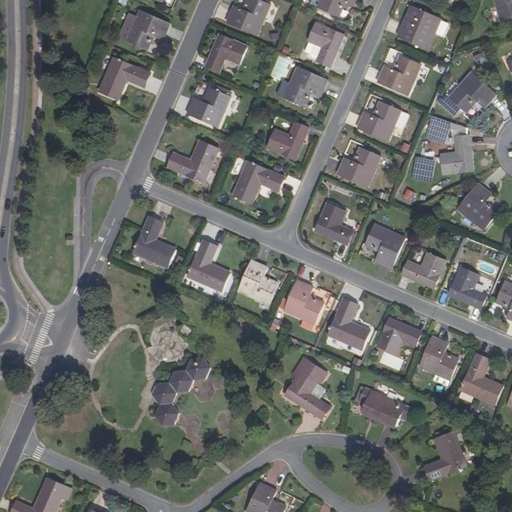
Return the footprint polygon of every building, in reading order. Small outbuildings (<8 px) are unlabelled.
[(243,12),(233,8),(226,24),(257,38),(270,7),(254,0),(251,0),(249,6),(246,4),(243,12)] [(359,0),(323,0),(319,9),(338,17),(341,10),(343,12),(347,4),(356,7),(359,0)] [(511,0),(494,0),(500,21),(511,18),(511,0)] [(170,24),(140,10),(127,41),(145,49),(148,43),(151,44),(154,36),(163,39),(170,24)] [(442,18),(424,10),(421,17),(418,16),(415,24),(406,20),(399,36),(429,49),(442,18)] [(343,35),(318,24),(310,42),(324,49),(318,63),(331,69),(335,61),(333,60),(343,35)] [(226,58),(214,53),(222,36),(219,34),(209,60),(223,66),(226,58)] [(343,35),(333,60),(335,61),(346,36),(343,35)] [(247,47),(222,36),(214,53),(226,58),(240,65),(247,47)] [(475,55),(477,63),(485,62),(483,53),(475,55)] [(422,65),(404,57),(401,63),(398,62),(394,70),(386,66),(378,82),(408,96),(422,65)] [(145,88),(151,74),(115,58),(100,91),(119,100),(128,80),(145,88)] [(220,73),(223,66),(209,60),(206,67),(220,73)] [(328,81),(297,68),(284,99),(302,107),(306,100),(308,101),(312,93),(321,97),(328,81)] [(497,97),(472,76),(450,101),(465,114),(470,109),(472,111),(478,104),(486,110),(497,97)] [(204,104),(194,100),(187,116),(217,129),(231,98),(212,90),(210,97),(207,96),(204,104)] [(375,115),(366,111),(359,127),(389,141),(396,125),(402,110),(384,102),(381,108),(378,107),(375,115)] [(409,113),(402,110),(396,125),(403,128),(409,113)] [(290,136),(275,130),(268,148),(294,159),(304,135),(307,136),(310,128),(297,122),(290,136)] [(296,160),(307,136),(304,135),(294,159),(296,160)] [(454,141),(456,148),(470,146),(469,138),(454,141)] [(174,154),(168,168),(204,183),(219,149),(200,141),(191,161),(174,154)] [(475,173),(470,146),(456,148),(457,156),(469,154),(473,173),(475,173)] [(354,163),(345,159),(338,175),(368,188),(382,157),(364,149),(360,156),(358,155),(354,163)] [(457,156),(442,159),(445,178),(473,173),(469,154),(457,156)] [(249,162),(234,196),(254,205),(263,185),(279,192),(286,178),(249,162)] [(492,195),(479,184),(458,209),(484,230),(497,215),(491,210),(493,208),(486,203),(492,195)] [(411,201),(416,192),(408,188),(403,196),(411,201)] [(317,230),(342,241),(341,243),(349,246),(355,232),(340,226),(347,212),(329,204),(317,230)] [(157,241),(164,224),(151,219),(135,255),(169,269),(177,250),(157,241)] [(374,250),(382,254),(378,263),(393,270),(407,240),(376,226),(368,245),(375,248),(374,250)] [(341,243),(342,241),(317,230),(316,232),(341,243)] [(211,265),(219,248),(205,242),(189,278),(223,293),(231,274),(211,265)] [(427,253),(421,267),(416,278),(434,286),(445,261),(427,253)] [(268,268),(252,261),(239,292),(269,305),(277,286),(271,284),(272,281),(264,277),(268,268)] [(401,274),(408,277),(414,264),(406,261),(401,274)] [(433,288),(434,286),(416,278),(421,267),(414,264),(408,277),(433,288)] [(450,293),(474,304),(473,306),(481,310),(487,296),(473,289),(479,276),(461,268),(450,293)] [(315,289),(299,282),(286,312),(316,326),(324,307),(318,304),(319,302),(311,298),(315,289)] [(503,306),(511,309),(507,318),(511,320),(511,284),(506,282),(498,301),(504,303),(503,306)] [(473,306),(474,304),(450,293),(449,295),(473,306)] [(345,300),(329,336),(362,350),(370,332),(350,323),(358,306),(345,300)] [(390,322),(414,333),(415,330),(391,319),(390,322)] [(415,330),(414,333),(390,322),(378,347),(397,356),(404,341),(417,347),(423,334),(415,330)] [(451,346),(435,339),(421,369),(439,377),(452,382),(460,364),(454,361),(455,358),(447,355),(451,346)] [(383,365),(400,370),(402,361),(392,358),(392,356),(386,354),(383,365)] [(215,367),(208,356),(196,358),(191,369),(179,371),(175,381),(163,383),(158,394),(164,403),(160,414),(167,424),(178,422),(183,411),(177,402),(182,391),(193,390),(198,378),(210,377),(215,367)] [(483,380),(491,363),(477,357),(460,393),(494,408),(503,389),(483,380)] [(289,393),(311,409),(310,411),(316,416),(325,404),(312,395),(321,382),(305,371),(289,393)] [(450,388),(452,382),(439,377),(436,382),(450,388)] [(412,410),(366,391),(360,405),(367,408),(365,412),(386,421),(386,423),(397,428),(401,420),(406,422),(412,410)] [(310,411),(311,409),(289,393),(288,395),(310,411)] [(386,423),(386,421),(365,412),(364,414),(386,423)] [(465,455),(450,422),(431,430),(440,449),(422,457),(428,470),(465,455)] [(18,500),(13,511),(55,511),(63,495),(67,497),(71,486),(48,476),(35,507),(18,500)] [(277,491),(261,483),(246,511),(284,511),(286,509),(279,506),(280,503),(272,500),(277,491)]
